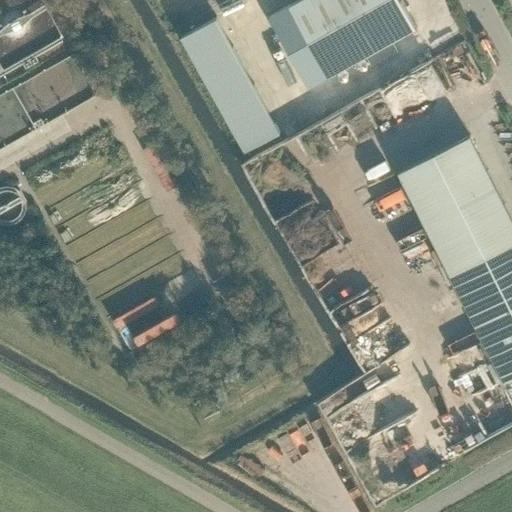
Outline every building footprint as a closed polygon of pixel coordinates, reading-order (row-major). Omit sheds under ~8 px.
[(401,0),(297,0),(269,15),(308,86),(416,26),(401,0)] [(217,16),(182,35),(245,149),(280,130),(217,16)] [(401,109),(448,83),(432,55),(385,81),(401,109)] [(505,381),(511,376),(511,216),(470,134),(399,170),(505,381)] [(229,269),(217,274),(234,310),(245,305),(229,269)]
